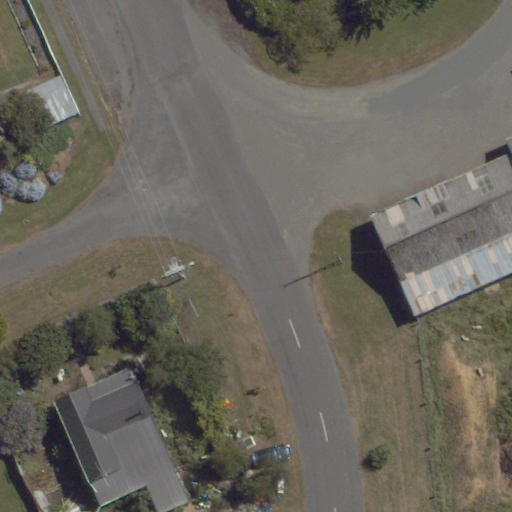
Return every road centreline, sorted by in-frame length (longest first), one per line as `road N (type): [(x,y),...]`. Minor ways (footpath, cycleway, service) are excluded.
road 1 (residential): [(216,180),(298,350),(337,511)]
road 2 (residential): [(216,180),(511,48)]
road 3 (residential): [(0,275),(216,180)]
road 4 (residential): [(136,0),(216,180)]
